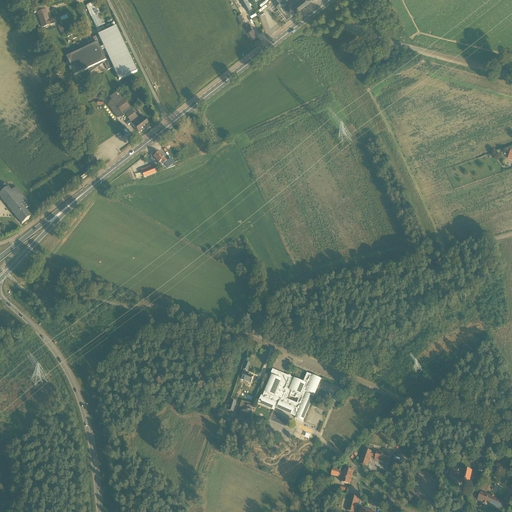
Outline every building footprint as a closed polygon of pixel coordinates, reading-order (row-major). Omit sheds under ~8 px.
[(248,0),(241,0),(246,10),(252,7),(248,0)] [(281,3),(279,3),(278,4),(277,6),(287,19),(289,18),(290,17),(291,16),(291,15),(297,11),(296,11),(310,0),(284,0),(285,0),(281,3)] [(108,32),(100,13),(95,2),(86,6),(91,17),(99,36),(108,32)] [(49,19),(47,13),(46,9),(37,12),(38,16),(42,28),(51,25),(55,24),(54,18),(49,19)] [(61,24),(57,26),(60,35),(65,33),(61,24)] [(248,27),(246,25),(243,27),(252,39),(258,34),(251,26),(248,27)] [(91,73),(104,63),(108,71),(113,69),(119,81),(137,73),(116,28),(108,32),(99,36),(95,38),(98,44),(66,59),(75,77),(88,70),(91,73)] [(117,96),(115,94),(109,98),(112,101),(109,103),(108,106),(118,118),(121,118),(125,115),(130,121),(127,124),(128,126),(131,123),(139,134),(149,126),(141,115),(138,118),(120,95),(117,96)] [(154,157),(159,163),(161,161),(165,165),(168,163),(167,161),(162,155),(161,156),(159,153),(154,157)] [(143,178),(156,173),(153,166),(140,170),(143,178)] [(11,191),(5,183),(0,186),(0,196),(22,224),(31,217),(25,210),(31,206),(16,187),(11,191)] [(242,375),(243,376),(242,380),(251,383),(254,377),(245,373),(246,371),(247,371),(250,365),(246,363),(244,370),(242,375)] [(303,383),(273,370),(271,374),(272,375),(264,393),(263,396),(261,396),(258,404),(258,405),(259,403),(274,410),(274,411),(275,408),(296,416),(295,419),(303,422),(304,422),(303,421),(320,379),(321,380),(307,374),(303,383)] [(233,412),(237,403),(231,401),(228,411),(233,412)] [(376,454),(372,453),(372,452),(364,450),(359,464),(367,467),(371,456),(376,457),(375,460),(389,463),(391,455),(377,452),(376,454)] [(344,472),(333,469),(331,475),(342,479),(341,483),(350,485),(353,472),(345,470),(344,472)] [(463,472),(452,470),(450,476),(462,479),(461,483),(469,485),(472,472),(463,470),(463,472)] [(491,497),(481,492),(478,500),(483,503),(487,505),(487,504),(503,510),(506,502),(494,497),(494,496),(492,495),(491,497)] [(361,511),(356,509),(359,498),(350,496),(347,511),(351,511),(372,511),(362,508),(361,511)]
